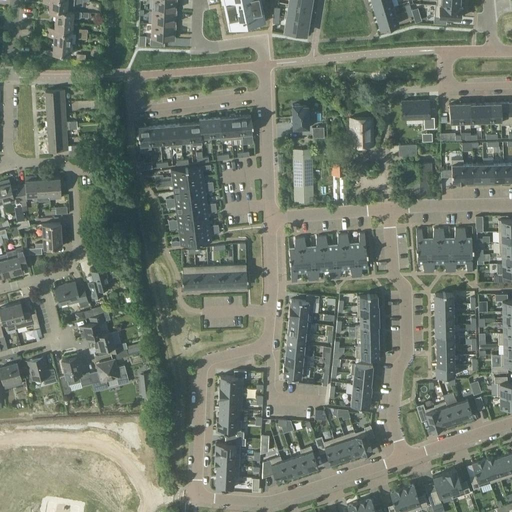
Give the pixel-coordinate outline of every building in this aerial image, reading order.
[(83,6),(84,1),(69,0),(42,0),(42,1),(49,2),(49,9),(75,11),(75,5),(83,6)] [(152,0),(152,9),(174,10),(174,0),(152,0)] [(224,0),(230,26),(263,19),(260,3),(263,2),(262,0),(224,0)] [(289,0),(285,30),(305,33),(309,0),(289,0)] [(390,0),(380,0),(373,2),(375,11),(392,6),(390,0)] [(434,4),(433,22),(446,23),(446,17),(459,17),(460,6),(459,6),(436,5),(436,4),(434,4)] [(392,6),(375,11),(378,19),(395,14),(392,6)] [(89,12),(75,11),(49,9),(48,13),(55,13),(54,20),(72,22),(72,18),(80,18),(82,17),(89,17),(89,12)] [(152,9),(152,23),(173,24),(174,10),(152,9)] [(395,14),(378,19),(381,29),(398,23),(395,14)] [(71,33),(72,22),(54,20),(54,27),(47,27),(47,31),(71,33)] [(152,23),(151,38),(152,38),(152,45),(164,45),(165,39),(173,39),(174,24),(152,23)] [(70,43),(71,33),(47,31),(47,34),(53,35),(53,42),(70,43)] [(70,54),(70,43),(53,42),(52,49),(46,48),(45,53),(70,54)] [(45,102),(64,101),(64,89),(45,90),(45,102)] [(428,100),(402,101),(402,119),(424,118),(424,128),(434,127),(434,117),(429,117),(428,100)] [(46,114),(65,113),(64,101),(45,102),(46,114)] [(511,101),(500,102),(500,120),(500,124),(511,123),(511,101)] [(489,102),(479,103),(480,121),(490,120),(489,102)] [(500,102),(489,102),(490,120),(500,120),(500,102)] [(469,103),(459,104),(460,121),(470,121),(469,103)] [(479,103),(469,103),(470,121),(480,121),(479,103)] [(300,104),(292,104),(293,127),(308,127),(307,105),(300,106),(300,104)] [(459,104),(449,104),(449,122),(460,121),(459,104)] [(46,114),(47,126),(66,125),(65,113),(46,114)] [(252,135),(251,124),(252,124),(252,122),(251,122),(250,114),(240,115),(241,135),(242,135),(252,135)] [(241,135),(240,115),(230,116),(231,139),(242,138),(242,135),(241,135)] [(231,139),(230,116),(219,117),(221,135),(220,135),(221,140),(231,139)] [(221,135),(219,117),(209,118),(211,136),(220,135),(221,135)] [(373,144),(372,117),(349,117),(350,145),(373,144)] [(211,136),(209,118),(199,119),(199,122),(199,121),(200,136),(201,136),(211,136)] [(200,136),(199,121),(199,122),(189,122),(191,143),(190,143),(190,145),(202,144),(201,136),(200,136)] [(191,143),(189,122),(179,123),(181,143),(190,143),(191,143)] [(179,123),(169,124),(170,142),(170,147),(181,146),(181,143),(179,123)] [(169,124),(159,125),(160,143),(170,142),(169,124)] [(66,137),(66,125),(47,126),(48,138),(66,137)] [(159,125),(148,126),(150,144),(150,143),(160,143),(159,125)] [(150,144),(148,126),(138,127),(138,134),(138,137),(139,137),(140,149),(151,148),(150,143),(150,144)] [(323,126),(312,127),(312,137),(324,137),(323,126)] [(48,150),(67,149),(66,137),(48,138),(48,150)] [(416,144),(398,144),(398,154),(398,155),(416,154),(416,144)] [(313,202),(312,147),(292,148),(294,202),(313,202)] [(463,158),(451,159),(452,181),(454,181),(454,182),(463,182),(463,181),(463,163),(463,158)] [(347,204),(347,203),(346,174),(348,174),(348,162),(332,162),(334,204),(347,204)] [(432,195),(431,162),(405,163),(406,195),(432,195)] [(504,162),(493,163),(494,180),(504,180),(504,162)] [(473,163),(463,163),(463,181),(473,181),(473,163)] [(483,163),(473,163),(473,181),(484,181),(483,163)] [(493,163),(483,163),(484,181),(494,180),(493,163)] [(201,165),(186,167),(187,178),(203,176),(201,165)] [(186,167),(170,169),(172,180),(187,178),(186,167)] [(37,195),(36,178),(36,175),(24,176),(25,179),(25,182),(17,184),(21,205),(26,204),(25,200),(27,200),(26,195),(37,195)] [(203,176),(187,178),(189,189),(204,187),(203,176)] [(47,178),(49,194),(49,198),(61,197),(60,177),(47,178)] [(5,178),(0,179),(0,192),(2,200),(3,200),(9,199),(10,202),(11,202),(15,202),(16,206),(21,205),(17,184),(10,185),(9,182),(6,182),(5,178)] [(37,195),(49,194),(47,178),(36,178),(37,195)] [(187,178),(172,180),(173,191),(189,189),(187,178)] [(204,187),(189,189),(190,199),(205,197),(204,187)] [(189,189),(173,191),(175,201),(190,199),(189,189)] [(205,197),(190,199),(191,210),(207,208),(205,197)] [(190,199),(175,201),(176,212),(191,210),(190,199)] [(207,208),(191,210),(193,221),(208,219),(207,208)] [(191,210),(176,212),(177,223),(193,221),(191,210)] [(208,219),(193,221),(194,231),(210,229),(208,219)] [(511,219),(497,219),(498,231),(511,230),(511,219)] [(17,222),(19,228),(31,226),(29,220),(17,222)] [(193,221),(177,223),(179,233),(194,231),(193,221)] [(42,235),(61,234),(60,222),(42,223),(42,235)] [(443,227),(438,228),(439,250),(449,249),(449,237),(445,238),(443,227)] [(454,237),(449,237),(449,249),(460,249),(460,227),(455,227),(454,237)] [(464,227),(460,227),(460,249),(472,249),(472,247),(471,247),(471,237),(466,237),(464,227)] [(416,248),(415,248),(415,250),(428,250),(428,238),(423,238),(421,228),(416,228),(416,248)] [(432,238),(428,238),(428,250),(439,250),(438,228),(433,228),(432,238)] [(210,229),(194,231),(196,243),(211,241),(210,229)] [(511,230),(498,231),(498,241),(511,241),(511,230)] [(194,231),(179,233),(180,245),(196,243),(194,231)] [(359,242),(354,242),(355,254),(367,253),(367,251),(366,252),(364,232),(359,232),(359,242)] [(337,243),(332,244),(333,256),(344,255),(342,233),(337,234),(337,243)] [(347,233),(342,233),(344,255),(355,254),(354,242),(349,242),(347,233)] [(23,248),(24,254),(29,254),(29,253),(41,253),(41,247),(43,247),(61,246),(61,234),(42,235),(43,242),(35,242),(35,247),(28,247),(28,248),(23,248)] [(316,245),(311,245),(312,257),(322,257),(321,235),(316,235),(316,245)] [(325,235),(321,235),(322,257),(333,256),(332,244),(327,244),(325,235)] [(304,236),(299,237),(301,258),(312,257),(311,245),(306,246),(304,236)] [(289,257),(288,257),(289,259),(301,258),(299,237),(294,237),(294,246),(289,247),(289,257)] [(511,241),(498,241),(498,252),(511,251),(511,241)] [(6,253),(11,273),(22,270),(21,267),(27,266),(24,254),(18,255),(17,249),(6,252),(6,253)] [(449,249),(439,250),(439,261),(444,261),(445,271),(450,271),(449,249)] [(460,249),(449,249),(450,271),(455,271),(455,261),(460,261),(460,249)] [(472,249),(460,249),(460,261),(465,261),(467,270),(472,270),(472,251),(472,249)] [(428,250),(415,250),(416,252),(417,262),(422,262),(424,271),(428,271),(428,250)] [(439,250),(428,250),(428,271),(433,271),(434,261),(439,261),(439,250)] [(501,262),(497,263),(511,262),(511,251),(498,252),(498,253),(501,253),(501,262)] [(0,275),(0,276),(11,273),(6,253),(0,255),(0,275)] [(367,253),(355,254),(356,276),(361,276),(361,266),(367,266),(366,255),(367,255),(367,253)] [(355,254),(344,255),(345,267),(350,267),(351,276),(356,276),(355,254)] [(344,255),(333,256),(335,277),(339,277),(340,268),(345,267),(344,255)] [(333,256),(322,257),(323,269),(328,269),(330,278),(335,277),(333,256)] [(312,257),(301,258),(302,271),(307,270),(308,279),(313,279),(312,257)] [(322,257),(312,257),(313,279),(318,279),(318,269),(323,269),(322,257)] [(301,258),(289,259),(289,261),(290,261),(291,281),(296,280),(297,271),(302,271),(301,258)] [(511,262),(497,263),(497,274),(511,273),(511,262)] [(246,263),(233,264),(233,286),(246,285),(246,279),(247,279),(247,276),(246,276),(246,263)] [(207,264),(195,265),(196,287),(208,287),(207,264)] [(220,264),(207,264),(208,287),(221,286),(220,264)] [(233,264),(220,264),(221,286),(233,286),(233,264)] [(91,270),(95,283),(88,285),(91,297),(103,294),(101,288),(109,286),(107,279),(117,276),(114,265),(104,268),(104,267),(91,270)] [(182,279),(181,279),(181,281),(182,281),(183,288),(196,287),(195,265),(182,265),(182,279)] [(74,281),(54,286),(59,302),(66,300),(67,302),(78,299),(78,302),(79,302),(80,307),(89,304),(87,299),(83,285),(76,287),(74,281)] [(442,293),(434,293),(435,304),(453,303),(452,293),(445,293),(445,292),(442,292),(442,293)] [(289,303),(288,309),(307,311),(307,312),(312,312),(313,301),(318,301),(319,295),(306,293),(305,300),(290,298),(290,303),(289,303)] [(367,294),(356,295),(357,305),(377,305),(377,294),(369,294),(369,293),(367,294)] [(507,293),(494,293),(495,300),(497,300),(502,300),(502,310),(511,310),(511,298),(507,299),(507,293)] [(20,301),(9,304),(16,329),(32,324),(33,328),(39,326),(35,312),(29,313),(30,315),(24,316),(20,301)] [(453,303),(435,304),(435,314),(453,313),(453,303)] [(9,304),(0,306),(0,312),(3,324),(5,323),(8,331),(16,329),(9,304)] [(377,305),(357,305),(357,316),(359,316),(359,315),(377,315),(377,305)] [(288,309),(288,315),(289,315),(288,320),(306,322),(311,322),(312,312),(307,312),(307,311),(288,309)] [(511,310),(502,310),(502,321),(511,320),(511,310)] [(93,315),(89,316),(90,322),(79,325),(82,339),(92,336),(101,334),(101,333),(98,321),(110,318),(108,311),(99,314),(93,315)] [(453,313),(435,314),(435,324),(453,324),(453,313)] [(377,315),(359,315),(359,316),(360,325),(360,326),(377,325),(377,315)] [(288,320),(287,331),(305,333),(310,334),(311,322),(306,322),(288,320)] [(502,332),(498,332),(511,331),(511,320),(502,321),(502,332)] [(453,324),(435,324),(435,334),(453,334),(453,324)] [(360,325),(355,325),(355,336),(360,336),(378,335),(377,325),(360,326),(360,325)] [(123,349),(127,348),(127,347),(125,341),(121,342),(114,344),(111,331),(101,333),(101,334),(92,336),(95,350),(107,347),(108,353),(123,349)] [(287,331),(286,342),(304,344),(305,333),(287,331)] [(511,331),(498,332),(498,343),(511,342),(511,331)] [(453,334),(435,334),(436,344),(454,344),(453,334)] [(378,335),(360,336),(360,345),(360,346),(378,346),(378,335)] [(127,347),(127,348),(128,353),(146,349),(145,342),(127,347)] [(286,342),(285,353),(303,354),(304,344),(286,342)] [(511,342),(498,343),(503,343),(503,353),(500,353),(500,354),(511,353),(511,342)] [(454,344),(436,344),(436,355),(454,354),(454,344)] [(360,345),(355,346),(356,357),(378,356),(378,346),(360,346),(360,345)] [(284,363),(306,366),(308,354),(303,354),(285,353),(284,363)] [(501,365),(491,365),(491,371),(507,371),(507,365),(511,364),(511,353),(500,354),(501,365)] [(454,354),(436,355),(436,365),(454,364),(454,354)] [(43,355),(28,359),(33,379),(42,376),(44,383),(56,380),(53,368),(46,370),(43,355)] [(92,382),(89,372),(89,370),(81,373),(76,356),(61,360),(65,375),(60,376),(65,394),(70,392),(71,390),(69,385),(80,382),(81,385),(92,382)] [(89,372),(92,382),(94,390),(107,386),(106,380),(117,377),(119,382),(127,379),(128,381),(129,381),(124,364),(116,366),(114,357),(95,362),(97,370),(89,372)] [(351,362),(350,373),(353,373),(371,375),(372,364),(354,362),(351,362)] [(20,378),(16,363),(0,366),(0,371),(3,382),(20,378)] [(283,363),(282,370),(283,370),(283,375),(305,377),(306,366),(284,363),(283,363)] [(454,364),(436,365),(436,375),(444,375),(444,376),(447,376),(447,375),(454,375),(454,364)] [(219,386),(242,387),(243,376),(247,376),(247,370),(236,369),(235,376),(220,375),(220,381),(219,381),(219,382),(220,382),(220,386),(219,386)] [(149,373),(139,374),(142,394),(151,393),(149,373)] [(353,373),(352,383),(370,385),(371,375),(353,373)] [(506,375),(494,376),(494,382),(497,382),(497,394),(511,393),(511,381),(506,381),(506,375)] [(352,383),(351,393),(369,395),(370,385),(352,383)] [(219,386),(218,397),(242,398),(242,387),(219,386)] [(351,393),(350,404),(358,405),(360,406),(360,405),(368,406),(369,395),(351,393)] [(511,393),(497,394),(497,395),(499,395),(499,407),(511,406),(511,393)] [(480,395),(474,397),(476,403),(482,401),(480,395)] [(218,397),(219,397),(219,408),(241,409),(242,398),(218,397)] [(466,399),(456,402),(462,419),(472,415),(466,399)] [(444,401),(434,404),(442,427),(442,426),(442,425),(452,422),(444,401)] [(445,401),(444,401),(452,422),(462,419),(456,402),(446,405),(445,401)] [(423,403),(416,405),(421,420),(427,418),(431,430),(442,427),(434,404),(434,405),(425,409),(423,403)] [(216,418),(216,419),(241,420),(241,419),(238,419),(239,409),(241,409),(219,408),(218,418),(216,418)] [(216,419),(215,430),(225,430),(225,436),(243,437),(243,431),(240,430),(241,420),(216,419)] [(354,430),(354,431),(361,453),(372,450),(368,438),(374,436),(370,424),(364,426),(364,428),(354,431),(354,430)] [(354,431),(343,434),(350,456),(360,452),(361,453),(354,431)] [(343,434),(333,437),(340,459),(350,456),(343,434)] [(321,435),(315,437),(320,452),(326,451),(330,462),(340,459),(333,437),(323,441),(321,435)] [(215,442),(214,453),(239,455),(240,443),(215,442)] [(310,445),(300,448),(307,470),(318,466),(310,445)] [(301,453),(291,456),(297,473),(307,470),(300,448),(299,448),(301,453)] [(511,450),(503,454),(510,475),(511,474),(511,450)] [(47,452),(32,453),(34,475),(49,474),(55,474),(54,462),(48,463),(48,462),(47,452)] [(64,463),(58,474),(64,476),(65,473),(79,480),(89,459),(75,452),(68,465),(64,463)] [(32,453),(20,454),(22,476),(34,475),(32,453)] [(214,453),(214,464),(239,465),(239,455),(214,453)] [(20,454),(9,455),(10,477),(22,476),(20,454)] [(492,455),(500,478),(510,475),(503,454),(493,457),(492,455)] [(0,477),(10,477),(9,455),(0,456),(0,477)] [(262,463),(262,476),(265,475),(273,473),(276,480),(286,477),(279,455),(269,459),(262,461),(262,463)] [(280,455),(279,455),(286,477),(297,473),(291,456),(281,459),(280,455)] [(492,455),(482,458),(490,482),(500,478),(492,455)] [(475,475),(469,477),(473,488),(479,486),(479,485),(490,482),(482,458),(471,462),(475,475)] [(89,459),(79,480),(80,479),(90,484),(99,465),(89,460),(89,459)] [(214,464),(214,465),(216,465),(215,475),(238,476),(239,465),(214,464)] [(99,465),(90,484),(100,489),(100,490),(110,470),(99,465)] [(454,468),(444,471),(452,497),(470,491),(466,480),(460,481),(456,468),(455,469),(454,468)] [(100,490),(114,497),(112,500),(118,502),(123,491),(118,489),(124,476),(110,470),(100,490)] [(430,491),(427,492),(433,511),(444,511),(440,499),(451,495),(452,497),(444,471),(443,471),(441,472),(441,473),(432,476),(434,481),(436,489),(430,491)] [(215,475),(215,486),(233,487),(233,476),(238,477),(238,476),(215,475)] [(402,486),(401,486),(409,511),(427,505),(423,494),(417,496),(413,482),(407,484),(402,485),(402,486)] [(394,503),(388,505),(389,511),(406,511),(409,511),(401,486),(400,487),(400,486),(395,488),(389,490),(394,503)] [(360,500),(358,500),(362,511),(381,511),(381,508),(375,510),(370,496),(365,498),(359,499),(360,500)] [(349,511),(362,511),(358,500),(357,501),(357,500),(352,502),(346,504),(349,511)]
